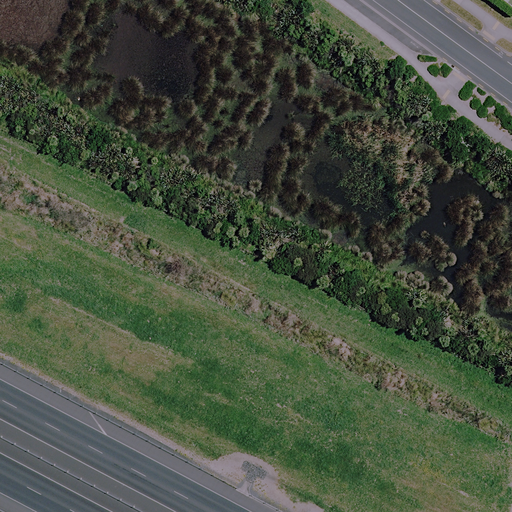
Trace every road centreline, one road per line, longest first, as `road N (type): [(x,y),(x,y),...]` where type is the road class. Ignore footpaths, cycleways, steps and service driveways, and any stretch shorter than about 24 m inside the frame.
road 1 (motorway): [(0,396),(218,511)]
road 2 (residential): [(397,0),(511,84)]
